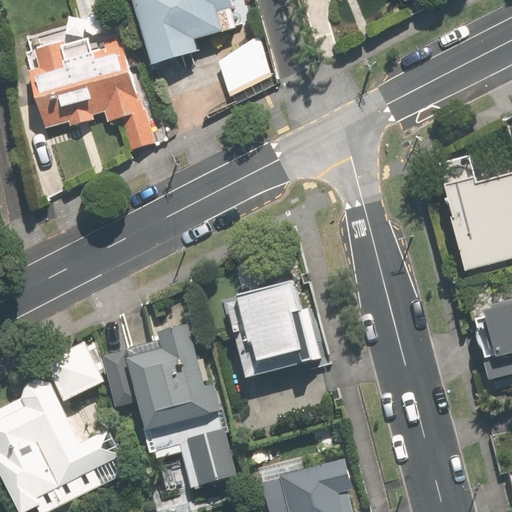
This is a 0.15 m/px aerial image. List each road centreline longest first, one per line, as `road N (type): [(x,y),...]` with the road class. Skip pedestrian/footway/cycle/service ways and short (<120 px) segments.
road 1 (residential): [(443,511),(341,124)]
road 2 (residential): [(0,300),(341,124)]
road 3 (residential): [(341,124),(511,38)]
